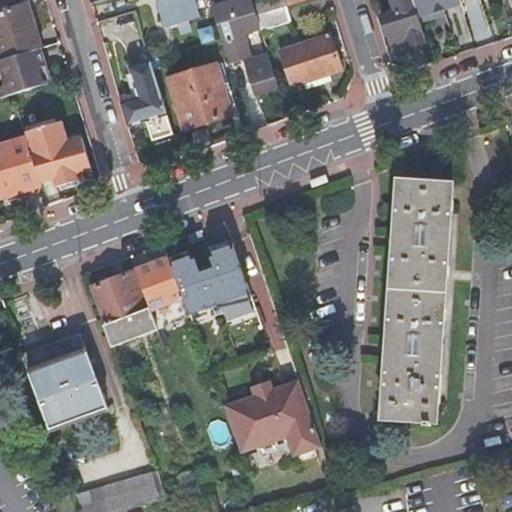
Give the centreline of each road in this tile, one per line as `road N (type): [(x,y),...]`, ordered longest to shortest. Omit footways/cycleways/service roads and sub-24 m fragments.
road 1 (unknown): [(365,129),(349,402),(355,428),(389,456),(448,452),(476,420),(487,389),(497,184)]
road 2 (residential): [(131,212),(384,123)]
road 3 (residential): [(131,212),(65,0)]
road 4 (residential): [(0,261),(131,212)]
road 5 (residential): [(384,123),(511,80)]
road 6 (residential): [(384,123),(346,0)]
